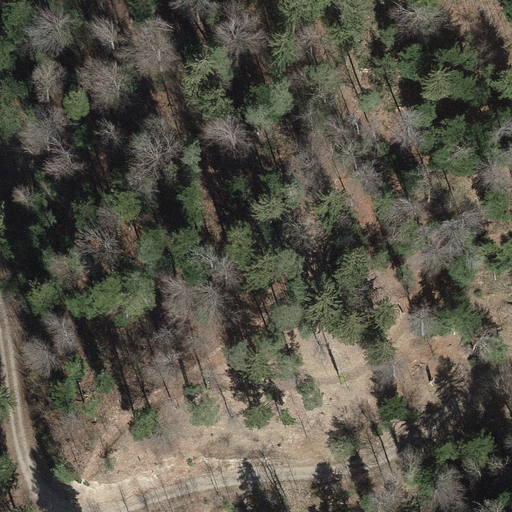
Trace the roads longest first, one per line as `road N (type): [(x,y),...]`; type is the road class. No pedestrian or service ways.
road 1 (track): [(105,511),(380,456),(489,377),(511,373)]
road 2 (track): [(0,396),(29,497),(56,511)]
